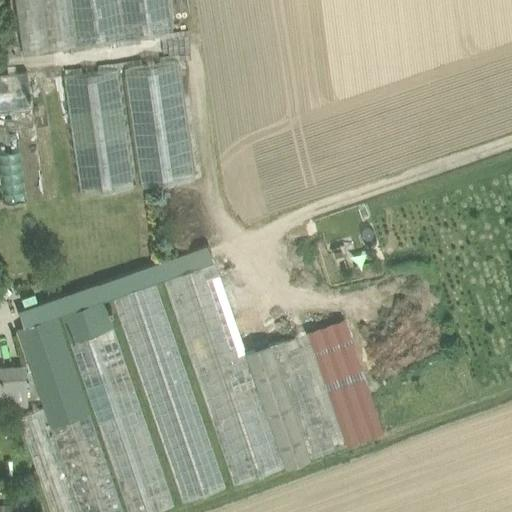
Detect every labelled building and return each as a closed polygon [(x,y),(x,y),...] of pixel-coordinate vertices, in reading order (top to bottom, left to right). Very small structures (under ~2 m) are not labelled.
[(168,0),(17,0),(24,51),(173,30),(168,0)] [(178,59),(125,66),(141,185),(195,178),(178,59)] [(118,67),(64,75),(80,194),(134,186),(118,67)] [(0,106),(27,106),(26,70),(0,71),(0,106)] [(208,244),(18,309),(25,326),(56,315),(60,313),(104,298),(111,295),(155,280),(162,278),(214,260),(208,244)] [(214,260),(162,278),(233,483),(285,466),(245,352),(214,260)] [(155,280),(111,295),(182,501),(226,486),(155,280)] [(104,298),(60,313),(69,340),(113,325),(109,313),(112,311),(110,306),(107,307),(104,298)] [(123,511),(56,315),(25,326),(17,328),(44,406),(80,511),(123,511)] [(344,318),(270,344),(309,457),(384,431),(344,318)] [(113,325),(69,340),(128,511),(150,511),(174,504),(113,325)] [(270,344),(270,343),(245,352),(285,466),(309,457),(270,344)] [(24,364),(0,365),(0,406),(27,404),(24,364)] [(80,511),(44,406),(17,415),(50,511),(80,511)] [(30,511),(30,502),(0,504),(0,511),(30,511)]
